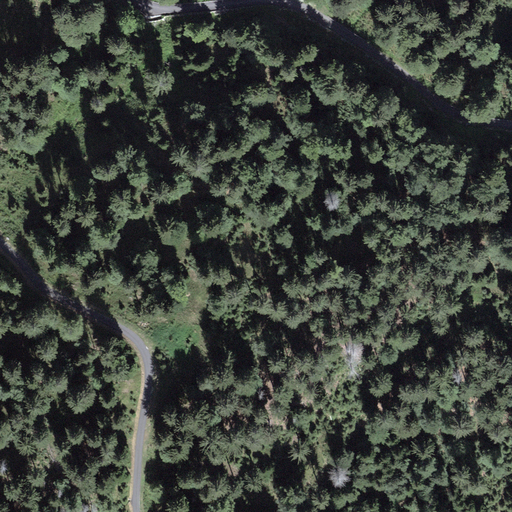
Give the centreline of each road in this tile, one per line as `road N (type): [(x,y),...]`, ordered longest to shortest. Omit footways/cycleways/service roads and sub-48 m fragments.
road 1 (unclassified): [(131,0),(164,11),(288,4),(383,59),(435,104),(511,127)]
road 2 (unclassified): [(137,511),(150,378),(145,352),(123,329),(38,283),(0,240)]
